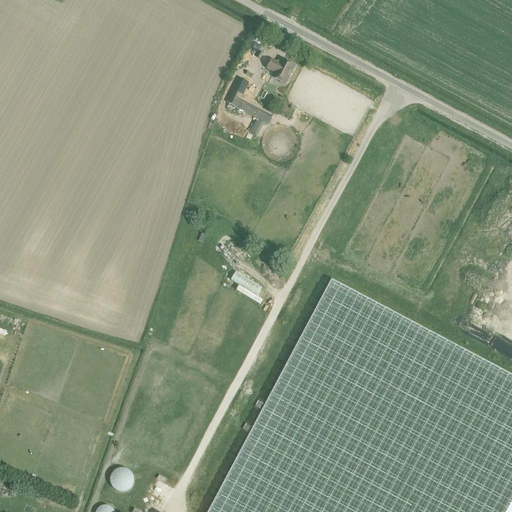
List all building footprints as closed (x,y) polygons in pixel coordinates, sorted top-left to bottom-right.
[(272,61),(267,69),(276,74),(273,79),(285,85),(295,67),(283,60),(280,65),(272,61)] [(249,84),(240,79),(227,104),(236,109),(249,84)] [(262,112),(244,103),(240,111),(258,120),(262,112)] [(255,121),(251,133),(259,135),(264,123),(255,121)] [(511,511),(511,376),(332,281),(209,511),(511,511)] [(0,328),(18,335),(20,327),(0,320),(0,328)]
